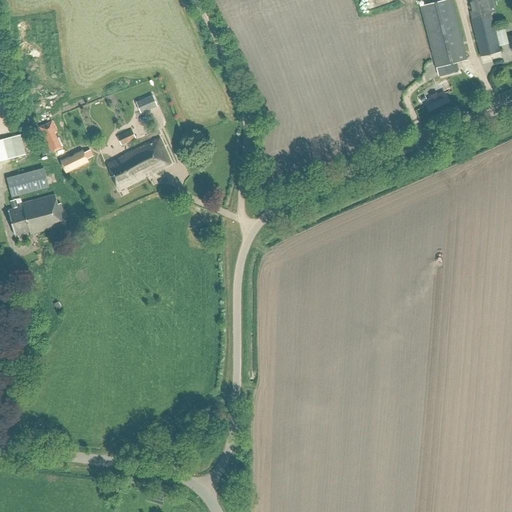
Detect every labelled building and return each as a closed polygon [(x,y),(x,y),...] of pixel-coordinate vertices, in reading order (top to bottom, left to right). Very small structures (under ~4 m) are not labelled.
[(443,0),(420,6),(436,68),(467,60),(451,0),(443,0)] [(469,0),(475,20),(472,21),(481,57),(500,52),(487,0),(469,0)] [(140,111),(157,104),(153,96),(136,103),(140,111)] [(430,105),(431,107),(427,108),(431,116),(451,107),(447,97),(430,105)] [(117,135),(121,145),(137,139),(132,129),(117,135)] [(0,160),(26,153),(21,134),(0,139),(0,160)] [(124,155),(125,156),(107,165),(119,190),(171,164),(160,139),(124,155)] [(86,161),(81,150),(59,160),(65,171),(86,161)] [(87,158),(97,156),(96,150),(86,152),(87,158)] [(43,169),(7,178),(12,196),(48,187),(43,169)] [(11,201),(13,209),(8,210),(15,235),(30,231),(31,234),(66,224),(60,203),(57,204),(55,194),(22,203),(23,206),(19,207),(17,199),(11,201)]
